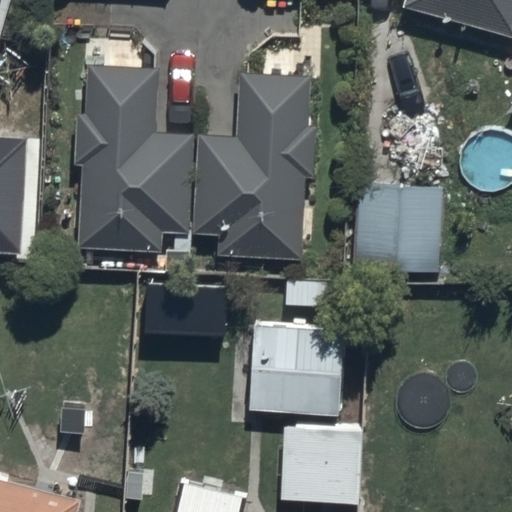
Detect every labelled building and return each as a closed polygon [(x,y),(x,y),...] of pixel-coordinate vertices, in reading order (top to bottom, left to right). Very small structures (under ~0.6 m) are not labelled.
[(0,0),(0,46),(14,0),(0,0)] [(511,40),(511,0),(410,0),(408,12),(511,40)] [(168,69),(85,66),(77,253),(309,263),(317,75),(242,72),(239,130),(165,127),(168,69)] [(27,139),(0,137),(0,252),(22,254),(27,139)] [(444,180),(359,175),(354,258),(439,263),(444,180)] [(224,287),(148,285),(147,332),(223,335),(224,287)] [(344,319),(255,318),(252,406),(343,408),(344,319)] [(361,420),(285,420),(283,492),(359,495),(361,420)] [(0,482),(0,511),(80,511),(83,505),(0,482)]
